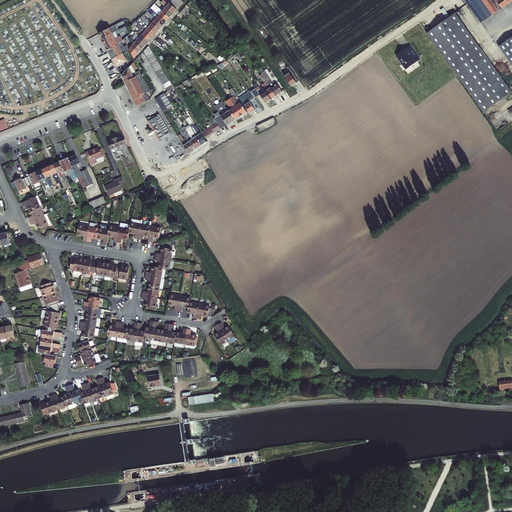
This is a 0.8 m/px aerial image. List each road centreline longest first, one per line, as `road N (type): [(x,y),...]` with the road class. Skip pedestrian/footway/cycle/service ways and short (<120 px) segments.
road 1 (residential): [(0,451),(112,424),(320,401),(502,408)]
road 2 (unclassified): [(112,94),(145,167),(164,175),(311,92),(442,0)]
road 3 (residential): [(220,317),(203,326),(138,313),(134,259),(53,243)]
road 4 (residential): [(53,243),(71,314),(62,372)]
road 5 (residential): [(0,140),(112,94)]
